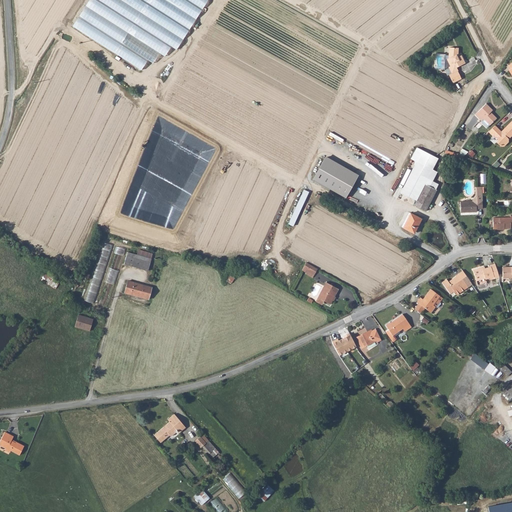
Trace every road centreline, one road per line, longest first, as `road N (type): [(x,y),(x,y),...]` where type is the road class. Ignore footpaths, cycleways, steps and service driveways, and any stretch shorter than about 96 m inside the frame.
road 1 (tertiary): [(0,413),(164,392),(229,374),(386,301),(459,253),(511,248)]
road 2 (track): [(443,261),(150,93)]
road 3 (track): [(11,93),(60,26),(150,93)]
road 4 (tertiary): [(7,0),(11,93),(0,145)]
